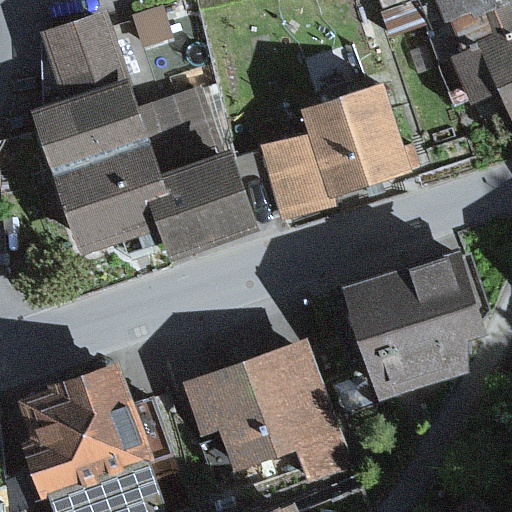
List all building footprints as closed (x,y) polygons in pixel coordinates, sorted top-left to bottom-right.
[(406,0),(375,0),(380,13),(407,3),(406,0)] [(511,0),(435,0),(461,59),(444,66),(465,113),(494,101),(511,92),(511,0)] [(162,7),(129,19),(141,51),(174,39),(162,7)] [(144,154),(129,111),(99,22),(40,41),(62,106),(29,117),(53,185),(144,154)] [(199,37),(177,44),(187,79),(210,72),(199,37)] [(144,154),(53,185),(79,260),(154,235),(165,269),(254,238),(202,86),(129,111),(144,154)] [(299,138),(258,151),(281,226),(331,211),(328,202),(419,174),(411,149),(397,153),(378,91),(292,118),(299,138)] [(511,92),(494,101),(511,140),(511,92)] [(465,253),(334,300),(374,411),(463,378),(461,352),(479,345),(475,333),(489,317),(465,253)] [(304,342),(176,391),(195,443),(214,436),(231,481),(295,457),(307,487),(353,470),(304,342)] [(113,370),(13,405),(47,500),(171,456),(151,400),(127,409),(113,370)] [(26,469),(4,477),(8,511),(14,511),(33,505),(26,469)] [(487,511),(472,497),(456,511),(487,511)]
